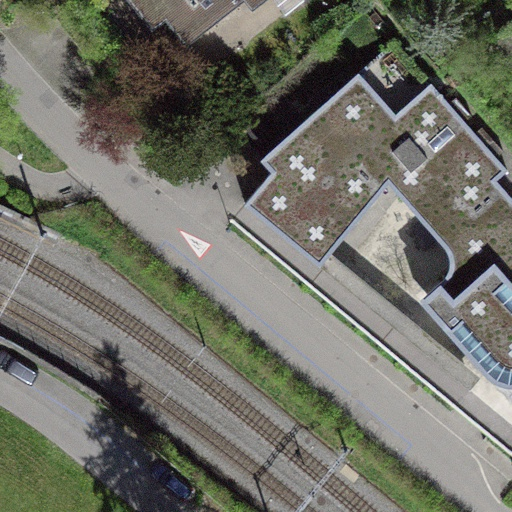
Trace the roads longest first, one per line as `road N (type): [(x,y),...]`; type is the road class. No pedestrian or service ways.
road 1 (residential): [(488,511),(0,85)]
road 2 (residential): [(164,511),(0,383)]
